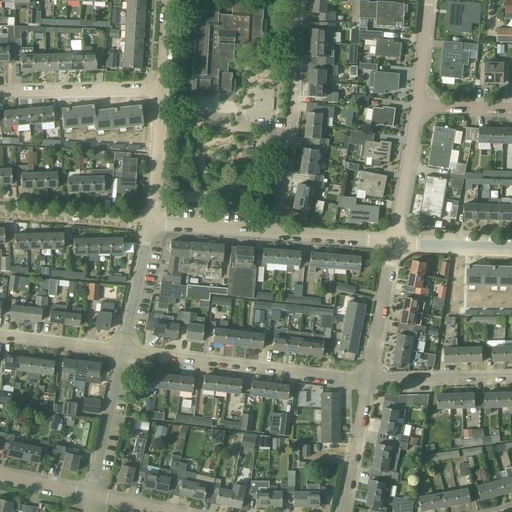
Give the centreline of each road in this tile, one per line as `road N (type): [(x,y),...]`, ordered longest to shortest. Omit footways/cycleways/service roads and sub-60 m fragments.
road 1 (residential): [(368,381),(121,351)]
road 2 (residential): [(272,233),(290,138),(296,0)]
road 3 (residential): [(0,92),(159,89)]
road 4 (residential): [(152,223),(0,210)]
road 5 (residential): [(89,496),(121,351)]
road 6 (residential): [(511,377),(368,381)]
road 7 (unclassified): [(368,381),(394,243)]
road 8 (unclassified): [(394,243),(417,106)]
road 9 (residential): [(152,223),(159,89)]
road 10 (unclassified): [(344,511),(368,381)]
road 11 (residential): [(121,351),(152,223)]
road 12 (residential): [(394,243),(272,233)]
road 13 (residential): [(121,351),(0,336)]
road 14 (residential): [(272,233),(152,223)]
